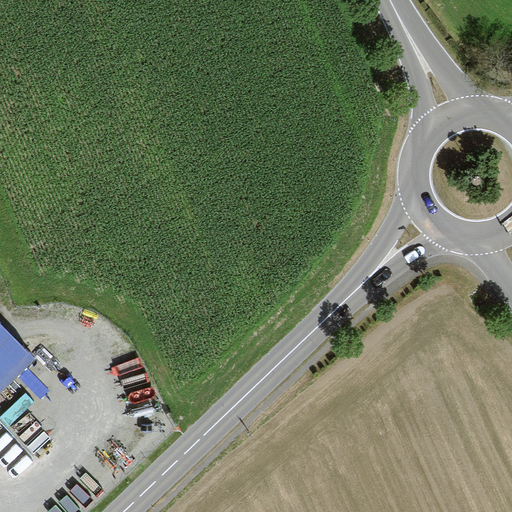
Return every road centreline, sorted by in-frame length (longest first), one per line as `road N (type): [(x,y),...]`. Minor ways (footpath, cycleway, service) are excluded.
road 1 (tertiary): [(123,511),(429,215)]
road 2 (secondary): [(448,119),(390,0)]
